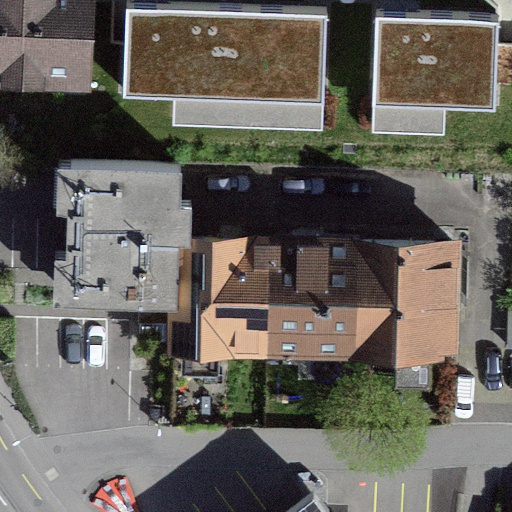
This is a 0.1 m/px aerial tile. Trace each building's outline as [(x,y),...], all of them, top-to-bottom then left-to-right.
[(0,0),(0,74),(2,74),(2,91),(87,93),(88,77),(93,77),(94,0),(0,0)] [(126,0),(124,88),(171,89),(170,113),(324,116),(326,0),(126,0)] [(478,0),(375,0),(372,112),(443,115),(444,89),(495,90),(495,81),(511,81),(511,40),(498,40),(499,1),(478,0)] [(303,236),(250,236),(217,235),(178,235),(179,162),(70,161),(68,277),(68,291),(177,292),(176,339),(395,342),(395,374),(430,375),(430,342),(454,342),(454,304),(455,238),(352,237),(303,236)] [(327,511),(313,493),(287,511),(327,511)]
